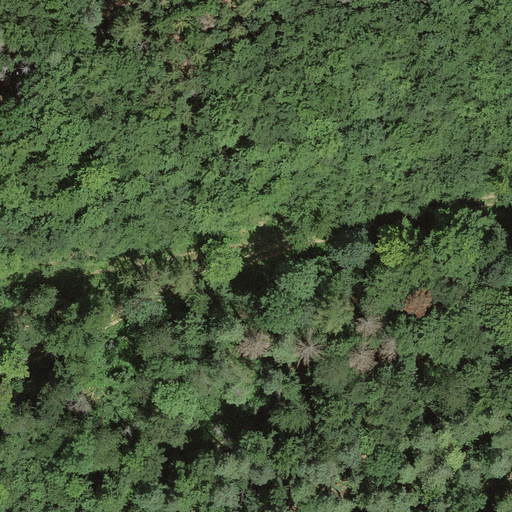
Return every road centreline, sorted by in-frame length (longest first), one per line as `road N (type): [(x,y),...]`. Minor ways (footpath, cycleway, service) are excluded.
road 1 (track): [(0,366),(320,235)]
road 2 (track): [(320,235),(198,245),(0,282)]
road 3 (track): [(320,235),(511,194)]
